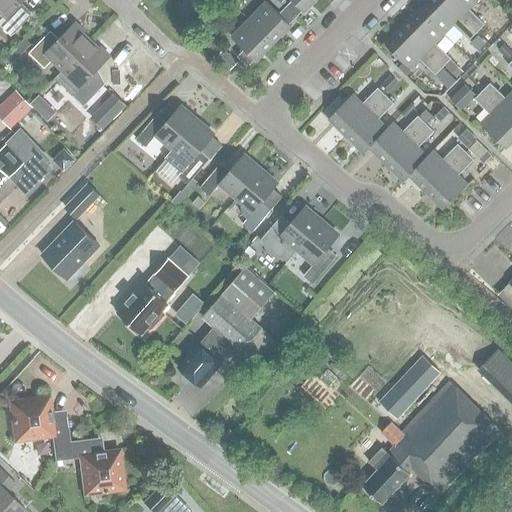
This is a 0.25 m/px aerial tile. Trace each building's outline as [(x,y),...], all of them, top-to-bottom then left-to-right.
[(0,0),(0,26),(10,37),(32,15),(20,4),(24,0),(0,0)] [(304,13),(316,0),(290,0),(291,1),(285,8),(295,19),(302,12),(304,13)] [(428,0),(418,11),(443,35),(452,26),(468,42),(476,33),(442,0),(428,0)] [(477,0),(442,0),(476,33),(484,25),(468,10),(478,1),(477,0)] [(265,2),(248,20),(273,45),(290,27),(289,25),(295,19),(285,8),(278,15),(265,2)] [(418,11),(401,28),(442,68),(450,60),(435,44),(443,35),(418,11)] [(248,20),(231,38),(243,50),(236,58),(247,68),(254,61),(256,62),(273,45),(248,20)] [(51,61),(62,71),(92,40),(75,23),(58,40),(50,32),(28,54),(44,69),(51,61)] [(401,28),(384,45),(409,70),(419,60),(434,76),(442,68),(401,28)] [(478,36),(470,43),(478,51),(486,44),(478,36)] [(21,55),(31,45),(25,39),(15,49),(21,55)] [(62,71),(54,79),(62,87),(71,96),(83,107),(104,85),(93,74),(109,57),(92,40),(62,71)] [(498,51),(508,61),(511,57),(511,51),(504,44),(498,51)] [(238,62),(224,49),(218,56),(231,69),(238,62)] [(450,60),(444,66),(456,78),(462,72),(450,60)] [(390,76),(381,85),(388,92),(397,83),(390,76)] [(511,92),(505,99),(489,84),(481,92),(511,122),(511,92)] [(461,111),(476,96),(465,85),(450,100),(461,111)] [(345,137),(385,96),(377,89),(362,104),(352,95),(327,120),(345,137)] [(32,108),(16,91),(0,105),(0,119),(9,129),(32,108)] [(511,142),(511,122),(481,92),(473,100),(489,116),(480,125),(505,150),(511,142)] [(113,94),(93,115),(105,127),(125,107),(113,94)] [(387,130),(386,129),(378,120),(393,104),(385,96),(345,137),(363,155),(368,149),(387,130)] [(155,136),(172,150),(196,122),(179,107),(162,127),(153,120),(135,140),(145,148),(155,136)] [(444,107),(434,117),(440,123),(449,113),(444,107)] [(425,110),(419,116),(426,123),(433,117),(425,110)] [(385,166),(426,125),(417,117),(402,132),(392,123),(386,129),(387,130),(368,149),(385,166)] [(207,161),(198,154),(213,136),(196,122),(172,150),(165,159),(181,173),(178,176),(187,184),(207,161)] [(427,158),(426,157),(418,148),(433,133),(426,125),(385,166),(403,183),(408,177),(427,158)] [(0,184),(8,177),(26,195),(52,169),(47,163),(50,160),(19,128),(0,146),(0,184)] [(457,139),(467,149),(476,139),(467,130),(457,139)] [(477,141),(469,150),(483,164),(491,156),(477,141)] [(425,194),(466,153),(457,145),(442,160),(432,151),(426,157),(427,158),(408,177),(425,194)] [(58,158),(58,164),(65,171),(75,161),(65,151),(58,158)] [(425,194),(443,211),(467,186),(458,176),(473,161),(466,153),(425,194)] [(219,184),(236,199),(260,170),(243,156),(230,171),(220,164),(200,188),(209,196),(219,184)] [(273,208),(263,200),(277,185),(260,170),(236,199),(242,204),(243,214),(248,218),(242,225),(251,233),(273,208)] [(99,196),(87,184),(63,208),(76,220),(99,196)] [(179,191),(170,202),(177,207),(186,196),(179,191)] [(198,197),(192,204),(199,211),(205,203),(198,197)] [(296,250),(297,250),(321,222),(304,208),(287,228),(278,220),(260,241),(283,260),(284,259),(286,261),(296,250)] [(67,280),(99,246),(74,222),(42,255),(67,280)] [(321,222),(297,250),(313,265),(303,277),(312,285),(330,264),(321,256),(338,237),(321,222)] [(227,250),(237,259),(246,250),(247,249),(241,243),(232,244),(227,250)] [(246,250),(237,259),(245,266),(253,256),(246,250)] [(164,302),(186,277),(166,260),(153,275),(154,276),(145,286),(142,284),(116,313),(141,335),(147,328),(149,330),(163,315),(160,313),(167,305),(164,302)] [(199,386),(218,365),(217,364),(228,351),(223,346),(228,340),(241,351),(261,328),(251,319),(274,293),(245,267),(201,317),(213,328),(178,368),(199,386)] [(422,357),(388,393),(406,410),(440,373),(422,357)] [(382,505),(413,473),(438,496),(500,431),(448,382),(399,433),(390,424),(380,435),(392,447),(389,450),(386,448),(368,467),(374,473),(362,486),(382,505)] [(56,460),(68,444),(65,419),(52,420),(49,397),(9,402),(15,442),(53,437),(56,460)] [(308,476),(356,423),(338,407),(290,460),(308,476)] [(68,444),(56,460),(78,458),(84,496),(123,491),(118,452),(95,455),(93,441),(68,444)] [(330,464),(314,482),(332,498),(348,480),(330,464)] [(0,511),(21,511),(23,509),(6,493),(14,485),(0,471),(0,511)] [(162,483),(142,503),(151,511),(156,511),(174,495),(162,483)]
